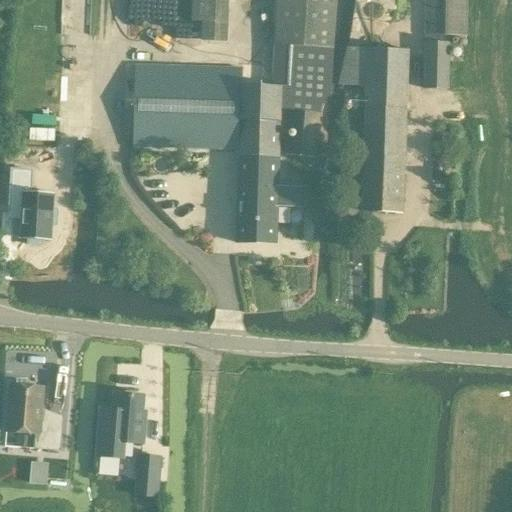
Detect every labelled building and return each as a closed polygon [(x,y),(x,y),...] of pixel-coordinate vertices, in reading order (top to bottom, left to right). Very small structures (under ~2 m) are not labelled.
[(136,67),(134,147),(238,150),(235,243),(276,245),(277,207),(305,208),(305,191),(300,191),(300,184),(297,184),(297,173),(278,173),(280,109),(289,110),(284,154),(315,157),(320,103),(329,104),(330,85),(334,33),(336,0),(276,0),(271,87),(241,86),(242,70),(136,67)] [(226,42),(226,38),(227,0),(192,0),(191,22),(202,22),(201,41),(226,42)] [(425,36),(449,37),(468,36),(468,0),(424,0),(424,36),(425,36)] [(450,43),(449,43),(449,37),(425,36),(425,43),(425,88),(449,89),(450,43)] [(347,48),(339,85),(366,86),(362,210),(402,212),(408,50),(347,48)] [(12,171),(9,216),(21,217),(19,241),(28,241),(27,246),(43,247),(43,240),(51,241),(52,226),(57,227),(58,210),(52,210),(53,194),(29,193),(31,172),(12,171)] [(11,384),(7,431),(25,432),(24,448),(61,451),(64,416),(42,414),(45,387),(11,384)] [(115,394),(114,421),(118,421),(117,441),(144,443),(145,430),(145,422),(142,421),(144,396),(137,395),(115,394)] [(139,456),(138,479),(151,480),(153,457),(139,456)]
